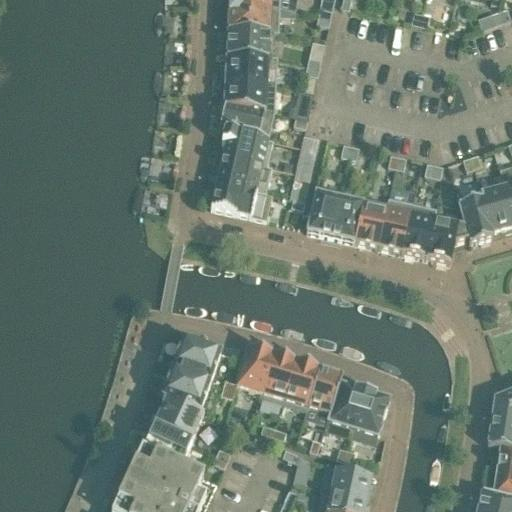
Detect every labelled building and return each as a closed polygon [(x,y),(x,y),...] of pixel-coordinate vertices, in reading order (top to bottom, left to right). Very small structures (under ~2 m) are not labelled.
[(228,0),(229,1),(228,1),(228,11),(279,12),(279,0),(228,0)] [(319,0),(318,8),(331,11),(332,0),(319,0)] [(457,0),(456,3),(483,9),(484,2),(487,3),(487,0),(457,0)] [(491,0),(490,9),(497,11),(499,0),(491,0)] [(348,16),(351,4),(343,3),(340,15),(348,16)] [(279,12),(228,11),(227,11),(227,36),(278,38),(279,12)] [(507,14),(498,17),(502,29),(511,26),(507,14)] [(331,17),(319,15),(317,23),(329,25),(331,17)] [(498,17),(477,24),(482,36),(502,29),(498,17)] [(418,32),(421,20),(413,18),(410,31),(418,32)] [(421,20),(418,32),(426,34),(429,22),(421,20)] [(315,30),(328,33),(329,25),(317,23),(315,30)] [(278,38),(227,36),(225,62),(276,64),(272,63),(273,39),(278,39),(278,38)] [(320,63),(323,50),(311,47),(308,60),(320,63)] [(276,64),(225,62),(224,88),(275,91),(276,64)] [(304,81),(316,83),(320,68),(308,65),(304,81)] [(275,91),(224,88),(223,112),(274,119),(275,91)] [(274,119),(223,112),(218,136),(267,146),(274,119)] [(294,125),(306,127),(308,119),(296,117),(294,125)] [(306,127),(294,125),(292,132),(305,135),(306,127)] [(272,147),(218,136),(218,137),(223,138),(220,149),(224,150),(221,163),(271,174),(266,172),(272,147)] [(347,165),(350,152),(342,151),(340,163),(347,165)] [(350,152),(347,165),(355,166),(358,154),(350,152)] [(395,175),(397,163),(390,161),(387,173),(395,175)] [(469,164),(473,175),(481,173),(477,161),(469,164)] [(271,175),(221,163),(216,188),(265,200),(267,189),(269,189),(270,185),(268,185),(271,175)] [(397,163),(395,175),(403,177),(405,165),(397,163)] [(469,164),(462,166),(466,178),(473,175),(469,164)] [(431,183),(434,171),(426,169),(423,182),(431,183)] [(434,171),(431,183),(439,185),(442,173),(434,171)] [(297,180),(310,183),(311,175),(299,173),(297,180)] [(310,183),(297,180),(296,188),(308,191),(310,183)] [(265,200),(216,188),(213,198),(209,197),(206,211),(210,212),(210,215),(235,221),(235,220),(250,224),(256,198),(265,200)] [(502,188),(477,195),(479,199),(489,239),(491,239),(511,232),(511,223),(504,192),(502,188)] [(305,238),(330,244),(340,199),(315,193),(305,238)] [(354,249),(364,204),(340,199),(330,244),(354,249)] [(479,199),(456,206),(463,232),(467,245),(468,250),(493,243),(491,239),(489,239),(479,199)] [(364,204),(354,249),(377,254),(388,205),(387,204),(386,209),(364,204)] [(291,205),(289,213),(301,216),(303,208),(291,205)] [(401,260),(411,210),(388,205),(377,254),(401,260)] [(433,225),(436,215),(411,210),(401,260),(424,265),(433,225)] [(433,225),(424,265),(449,270),(453,249),(467,245),(463,232),(433,225)] [(219,360),(182,347),(171,376),(209,389),(219,360)] [(272,360),(248,353),(236,392),(259,399),(272,360)] [(272,360),(259,404),(282,411),(295,367),(272,360)] [(295,367),(282,411),(305,418),(307,414),(319,374),(295,367)] [(342,381),(319,374),(307,414),(328,420),(342,381)] [(165,406),(202,423),(202,422),(198,420),(209,389),(171,376),(161,404),(165,406)] [(224,387),(222,394),(234,398),(236,392),(236,390),(224,387)] [(364,397),(339,389),(324,438),(350,445),(352,436),(364,397)] [(222,394),(220,402),(232,406),(234,398),(222,394)] [(389,404),(364,397),(352,436),(377,444),(389,404)] [(511,397),(493,405),(511,419),(511,397)] [(511,419),(493,405),(486,452),(499,454),(511,455),(511,419)] [(165,406),(153,435),(189,451),(202,423),(165,406)] [(225,429),(237,432),(239,424),(227,421),(225,429)] [(274,435),(262,432),(260,439),(271,443),(274,435)] [(190,451),(153,435),(142,457),(180,474),(190,451)] [(285,439),(274,435),(271,443),(283,446),(285,439)] [(320,448),(312,446),(308,458),(316,460),(320,448)] [(335,466),(343,469),(346,457),(339,454),(335,466)] [(511,455),(499,454),(498,466),(497,466),(496,474),(493,501),(511,505),(511,455)] [(142,457),(140,456),(114,511),(205,511),(215,491),(180,474),(142,457)] [(285,456),(281,464),(293,469),(296,461),(285,456)] [(222,457),(219,464),(226,467),(230,460),(222,457)] [(346,457),(343,469),(350,471),(354,459),(346,457)] [(219,464),(216,471),(223,475),(226,467),(219,464)] [(370,483),(325,473),(320,495),(365,505),(370,483)] [(363,511),(365,505),(320,495),(316,511),(363,511)] [(291,511),(296,500),(287,496),(282,507),(291,511)] [(511,511),(511,506),(493,502),(493,501),(481,498),(477,511),(511,511)]
